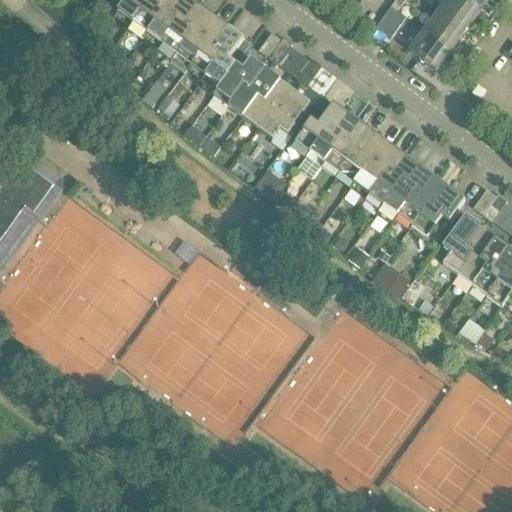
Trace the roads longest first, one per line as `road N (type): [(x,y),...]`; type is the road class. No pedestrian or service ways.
road 1 (residential): [(440,119),(287,0)]
road 2 (residential): [(440,119),(511,21)]
